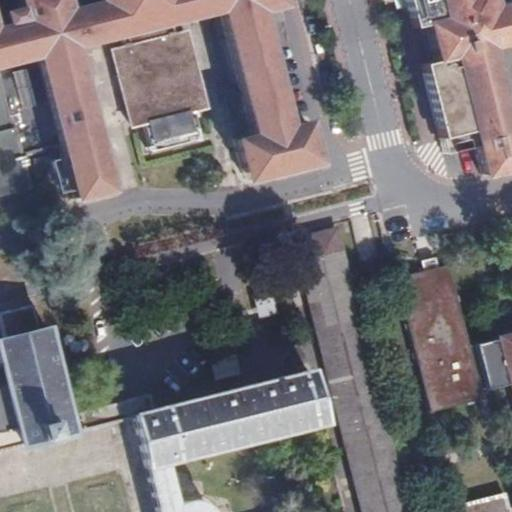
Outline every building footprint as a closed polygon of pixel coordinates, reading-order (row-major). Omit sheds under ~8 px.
[(0,61),(32,53),(56,146),(64,174),(69,196),(103,188),(68,44),(117,31),(167,19),(217,6),(248,134),(234,137),(243,174),(276,166),(310,158),(301,121),(286,124),(256,7),(274,3),(273,0),(18,0),(22,12),(0,17),(0,61)] [(416,0),(421,20),(436,16),(432,0),(416,0)] [(432,0),(436,16),(421,20),(430,56),(430,57),(445,53),(465,130),(476,173),(511,163),(511,155),(485,44),(511,37),(511,0),(497,0),(489,2),(488,0),(432,0)] [(331,5),(316,9),(335,89),(350,85),(331,5)] [(171,33),(167,19),(117,31),(121,45),(111,48),(119,82),(130,125),(139,123),(146,151),(196,138),(189,110),(199,108),(179,31),(171,33)] [(0,190),(25,184),(17,156),(56,146),(32,53),(0,61),(0,190)] [(430,57),(430,56),(416,59),(434,137),(465,130),(445,53),(430,57)] [(398,511),(331,231),(287,242),(353,511),(398,511)] [(509,504),(504,505),(501,493),(455,503),(457,511),(511,511),(511,330),(469,341),(470,345),(465,346),(445,267),(432,270),(396,279),(428,411),(477,398),(475,389),(481,387),(481,390),(502,385),(506,401),(511,400),(511,399),(511,498),(508,500),(509,504)] [(17,442),(69,429),(66,414),(44,325),(32,328),(26,306),(0,312),(0,327),(2,336),(0,336),(0,373),(13,428),(17,442)] [(66,414),(69,429),(132,414),(144,463),(156,511),(0,511),(0,445),(17,442),(13,428),(0,430),(0,511),(225,511),(223,501),(208,505),(205,502),(200,499),(195,497),(190,495),(185,495),(180,476),(170,479),(164,458),(313,421),(301,372),(150,408),(147,392),(131,395),(131,397),(66,414)] [(0,430),(13,428),(0,373),(0,430)]
